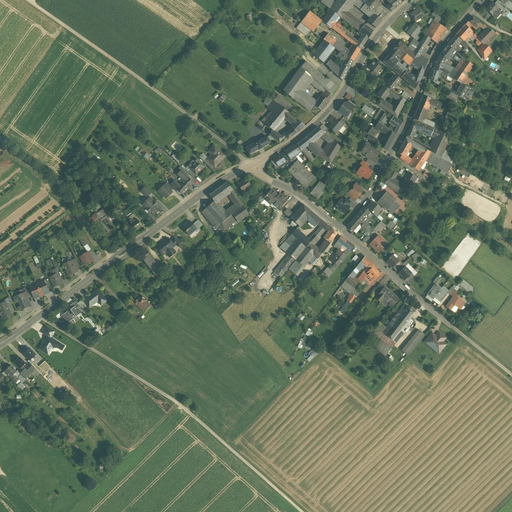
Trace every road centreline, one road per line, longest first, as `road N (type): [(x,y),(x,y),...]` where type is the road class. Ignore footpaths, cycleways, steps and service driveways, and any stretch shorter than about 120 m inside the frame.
road 1 (track): [(301,511),(179,404),(39,316)]
road 2 (secondary): [(252,165),(206,190),(5,340)]
road 3 (track): [(26,0),(252,165)]
road 4 (residential): [(480,0),(440,43),(373,189),(341,228)]
road 5 (secondary): [(415,0),(375,37),(323,115),(252,165)]
road 6 (track): [(114,259),(65,185),(0,138)]
road 7 (residential): [(341,228),(466,338)]
road 8 (track): [(69,511),(179,404)]
road 9 (track): [(130,72),(62,183)]
